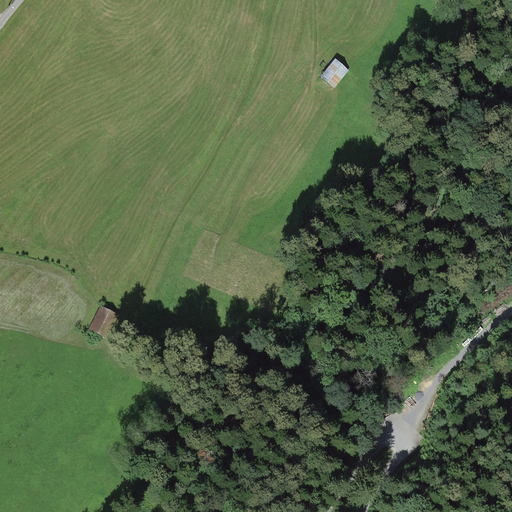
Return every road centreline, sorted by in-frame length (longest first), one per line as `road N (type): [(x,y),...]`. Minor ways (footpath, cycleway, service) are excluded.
road 1 (track): [(276,0),(240,103),(134,312)]
road 2 (track): [(310,0),(309,91),(241,203),(217,260)]
road 3 (track): [(511,307),(380,439)]
road 4 (track): [(380,439),(401,434),(411,446),(375,481),(361,511)]
